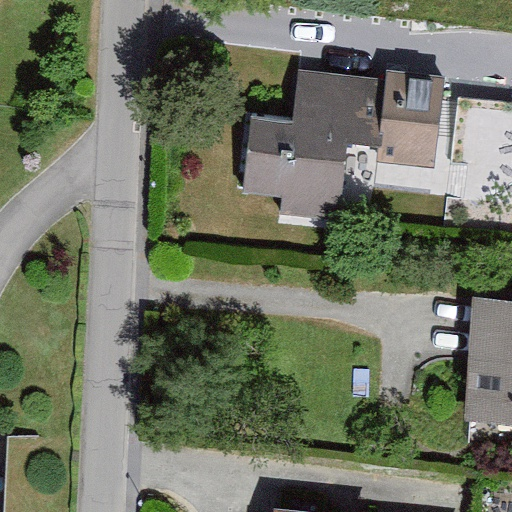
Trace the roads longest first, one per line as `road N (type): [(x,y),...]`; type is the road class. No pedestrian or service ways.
road 1 (residential): [(106,151),(97,511)]
road 2 (residential): [(121,0),(106,151)]
road 3 (residential): [(0,249),(45,199),(106,151)]
